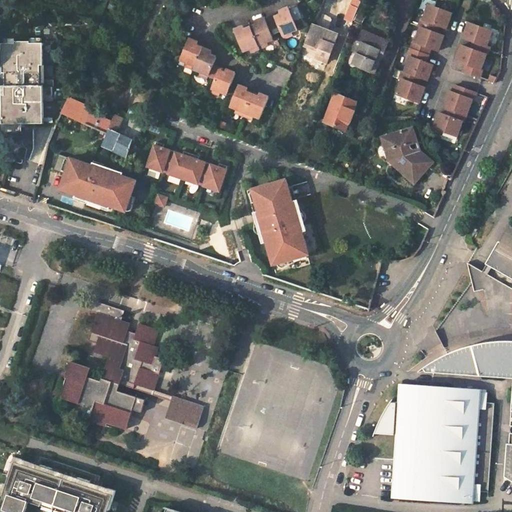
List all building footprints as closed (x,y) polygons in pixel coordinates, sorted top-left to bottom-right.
[(331,0),(321,0),(318,6),(327,10),(331,0)] [(353,0),(345,19),(352,23),(362,0),(353,0)] [(297,4),(289,7),(295,20),(303,16),(297,4)] [(419,26),(420,27),(437,33),(439,26),(447,29),(452,13),(428,5),(423,20),(421,19),(419,26)] [(281,14),(275,17),(278,25),(283,38),(293,34),(292,30),(298,28),(295,20),(289,7),(279,11),(281,14)] [(325,61),(342,22),(317,11),(304,41),(318,47),(314,57),(325,61)] [(273,38),(269,29),(265,20),(264,17),(255,21),(256,24),(250,26),(259,48),(268,44),(267,40),(273,38)] [(275,17),(265,20),(269,29),(278,25),(275,17)] [(487,46),(493,31),(469,22),(464,37),(473,41),(471,48),(461,45),(456,59),(465,63),(462,70),(481,77),(483,69),(482,69),(487,54),(488,54),(491,47),(487,46)] [(248,48),(250,52),(259,48),(250,26),(244,28),(243,25),(234,29),(243,50),(248,48)] [(439,51),(444,35),(437,33),(420,27),(415,42),(413,41),(411,49),(429,55),(431,48),(439,51)] [(360,43),(351,63),(369,71),(378,50),(383,53),(388,41),(361,30),(356,41),(360,43)] [(188,37),(182,50),(178,58),(184,61),(182,64),(191,68),(201,46),(195,44),(197,40),(188,37)] [(0,88),(0,125),(42,126),(43,90),(38,90),(39,67),(42,68),(41,45),(29,45),(29,43),(13,43),(13,45),(1,45),(1,75),(4,75),(4,88),(0,88)] [(205,79),(206,76),(210,66),(214,56),(209,53),(210,50),(201,46),(191,68),(197,71),(195,74),(205,79)] [(426,62),(429,55),(411,49),(408,56),(410,57),(404,72),(421,77),(428,80),(434,64),(426,62)] [(213,79),(218,69),(210,66),(206,76),(213,79)] [(224,68),(223,71),(218,69),(213,79),(209,90),(218,95),(220,91),(224,93),(233,72),(224,68)] [(421,77),(404,72),(403,71),(400,79),(402,80),(397,94),(420,103),(426,87),(418,85),(421,77)] [(443,106),(446,107),(466,114),(472,98),(474,98),(476,91),(455,84),(452,91),(449,90),(443,106)] [(246,89),(236,85),(235,88),(234,88),(227,105),(233,108),(231,112),(240,116),(249,94),(244,92),(246,89)] [(256,96),(249,94),(240,116),(249,120),(251,116),(257,118),(266,97),(257,93),(256,96)] [(333,93),(322,121),(343,130),(354,101),(333,93)] [(90,111),(66,99),(60,114),(83,124),(88,114),(89,114),(90,111)] [(457,136),(463,121),(464,121),(466,114),(446,107),(444,114),(439,112),(434,127),(457,136)] [(88,114),(83,124),(106,134),(108,130),(111,123),(89,114),(88,114)] [(112,115),(108,122),(111,123),(108,130),(113,133),(120,118),(112,115)] [(412,127),(383,136),(387,150),(398,160),(395,164),(415,182),(430,165),(410,147),(409,143),(416,141),(412,127)] [(113,133),(108,130),(106,134),(101,146),(125,157),(127,149),(130,140),(113,133)] [(216,188),(225,164),(220,162),(218,166),(198,159),(199,155),(184,150),(183,154),(162,147),(164,143),(156,140),(148,165),(216,188)] [(88,171),(66,164),(59,186),(86,195),(85,199),(114,208),(115,205),(125,208),(133,181),(90,167),(88,171)] [(293,202),(286,178),(252,188),(259,211),(261,221),(258,222),(263,240),(265,239),(272,263),(307,253),(301,230),(304,229),(299,211),(295,211),(293,202)] [(166,199),(157,196),(154,205),(163,208),(166,199)] [(511,226),(501,242),(499,242),(486,264),(511,279),(511,341),(508,342),(501,342),(493,342),(486,343),(478,345),(471,346),(463,348),(456,351),(449,354),(442,357),(429,364),(417,373),(511,379),(511,391),(509,427),(511,427),(511,431),(510,434),(508,434),(507,444),(505,444),(502,478),(511,483),(511,226)] [(154,391),(164,359),(155,356),(158,346),(153,344),(158,328),(139,323),(136,333),(128,330),(130,323),(121,320),(124,310),(94,300),(91,311),(98,313),(89,341),(97,343),(94,352),(110,357),(102,381),(89,377),(92,369),(73,363),(67,379),(70,380),(63,399),(83,406),(80,414),(92,418),(91,421),(106,426),(107,423),(126,429),(132,412),(140,415),(145,402),(117,393),(119,386),(121,380),(154,391)] [(395,434),(391,498),(480,503),(481,478),(489,479),(493,402),(487,402),(487,387),(398,382),(397,401),(382,400),(380,433),(395,434)] [(172,397),(171,402),(166,418),(198,429),(205,407),(172,397)] [(26,458),(17,455),(10,474),(11,474),(8,483),(5,493),(4,493),(0,503),(0,507),(8,511),(9,511),(25,511),(30,500),(43,504),(45,499),(69,507),(67,511),(108,511),(109,509),(110,509),(117,491),(109,488),(107,492),(97,488),(90,486),(92,480),(87,479),(86,482),(79,479),(60,473),(54,470),(55,467),(43,463),(41,469),(34,466),(24,463),(26,458)] [(67,511),(69,507),(45,499),(43,504),(65,511),(67,511)]
